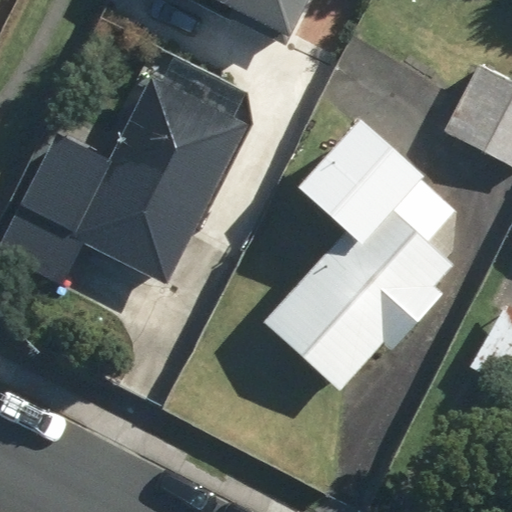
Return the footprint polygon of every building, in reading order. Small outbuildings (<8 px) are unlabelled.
[(158,0),(279,53),(302,0),(158,0)] [(511,73),(479,56),(438,132),(511,172),(511,73)] [(241,133),(145,84),(67,239),(163,287),(241,133)] [(429,291),(448,269),(441,263),(449,255),(450,212),(354,123),(289,194),(337,239),(258,328),(335,396),(377,350),(386,358),(439,300),(429,291)] [(511,374),(511,311),(506,307),(467,366),(502,390),(511,374)]
